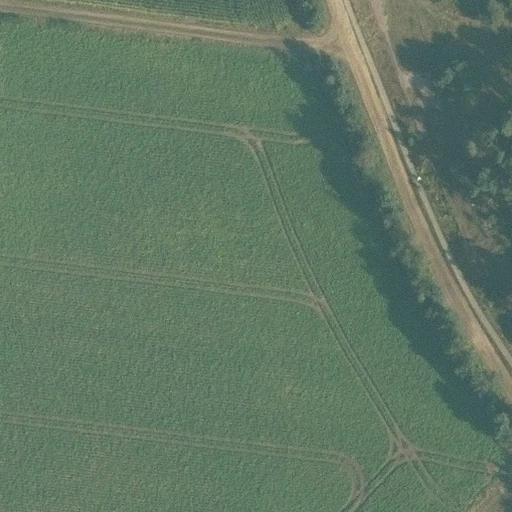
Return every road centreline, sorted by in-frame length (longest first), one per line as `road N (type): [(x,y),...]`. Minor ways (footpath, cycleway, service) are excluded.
road 1 (track): [(326,0),(425,253),(511,391)]
road 2 (track): [(0,9),(345,50)]
